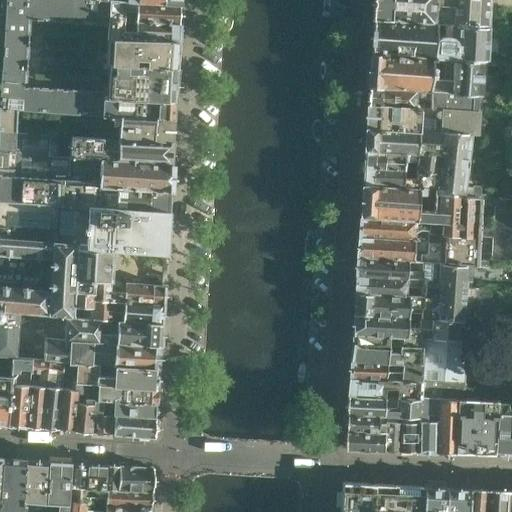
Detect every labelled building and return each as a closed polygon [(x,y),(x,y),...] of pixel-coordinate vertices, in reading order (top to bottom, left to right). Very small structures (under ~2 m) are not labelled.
[(0,0),(0,63),(4,64),(8,0),(0,0)] [(26,86),(30,20),(108,26),(108,20),(109,1),(91,0),(8,0),(4,64),(2,109),(102,116),(103,114),(104,98),(104,95),(104,92),(26,86)] [(487,27),(488,0),(374,0),(374,19),(434,23),(452,24),(487,27)] [(179,24),(179,12),(180,6),(139,3),(120,2),(109,1),(108,20),(124,21),(124,12),(138,13),(137,21),(179,24)] [(494,61),(497,27),(487,27),(452,24),(450,43),(433,42),(434,23),(374,19),(373,20),(372,53),(481,60),(494,61)] [(177,42),(178,30),(179,24),(137,21),(137,30),(123,29),(124,21),(108,20),(108,26),(107,38),(177,42)] [(173,103),(175,69),(176,61),(177,55),(177,42),(107,38),(106,50),(105,69),(109,69),(107,94),(104,95),(104,98),(118,99),(132,100),(173,103)] [(479,94),(481,60),(372,53),(370,87),(475,94),(479,94)] [(474,111),(475,94),(370,87),(368,104),(413,107),(413,99),(430,100),(429,108),(474,111)] [(172,119),(173,103),(132,100),(132,109),(117,108),(118,99),(104,98),(103,114),(172,119)] [(429,108),(413,107),(368,104),(367,127),(417,130),(429,131),(473,134),(474,111),(429,108)] [(173,119),(172,119),(103,114),(102,116),(2,109),(1,122),(0,131),(58,135),(71,135),(171,142),(173,119)] [(464,188),(467,140),(478,140),(478,134),(473,134),(429,131),(428,143),(416,142),(417,130),(367,127),(365,150),(437,154),(436,172),(435,188),(434,188),(434,195),(480,198),(480,191),(470,191),(471,188),(464,188)] [(169,164),(69,158),(57,157),(58,135),(0,131),(0,136),(0,200),(56,205),(88,207),(89,187),(168,192),(169,164)] [(170,164),(171,142),(71,135),(69,158),(169,164),(170,164)] [(402,169),(403,160),(416,161),(416,170),(436,172),(437,154),(365,150),(364,167),(402,169)] [(415,178),(402,177),(402,169),(364,167),(363,184),(434,188),(435,188),(436,172),(416,170),(415,178)] [(474,241),(476,240),(476,236),(492,237),(491,259),(511,260),(511,200),(480,198),(434,195),(434,188),(363,184),(361,217),(441,222),(439,242),(438,262),(473,265),(473,260),(474,241)] [(168,198),(168,192),(89,187),(88,207),(167,212),(168,198)] [(165,254),(167,212),(88,207),(87,221),(69,220),(69,215),(55,214),(56,205),(0,200),(0,239),(54,243),(55,225),(76,227),(76,229),(84,229),(84,234),(86,234),(85,249),(111,251),(165,254)] [(412,240),(413,227),(417,230),(427,230),(426,241),(439,242),(441,222),(361,217),(360,237),(412,240)] [(438,262),(439,242),(426,241),(412,240),(360,237),(358,257),(406,260),(423,261),(438,262)] [(95,281),(109,282),(111,251),(85,249),(77,249),(78,244),(54,243),(0,239),(0,255),(52,259),(51,291),(0,287),(0,321),(9,322),(9,323),(19,324),(20,314),(65,317),(73,318),(74,307),(93,309),(95,281)] [(406,269),(406,260),(358,257),(357,275),(437,280),(438,262),(423,261),(422,271),(406,269)] [(498,320),(500,292),(467,289),(468,282),(474,283),(475,265),(473,265),(438,262),(437,280),(357,275),(354,314),(407,317),(419,318),(434,319),(461,321),(473,321),(474,318),(498,320)] [(162,305),(162,295),(163,286),(125,283),(124,294),(110,293),(110,282),(109,282),(95,281),(93,309),(93,319),(107,320),(109,320),(110,309),(123,310),(122,321),(160,323),(160,322),(162,305)] [(406,329),(407,317),(354,314),(353,333),(433,338),(434,319),(419,318),(418,330),(406,329)] [(158,346),(159,338),(161,324),(160,323),(122,321),(116,321),(115,334),(106,333),(107,320),(93,319),(73,318),(65,317),(64,341),(44,339),(43,359),(62,361),(66,361),(66,363),(76,363),(91,364),(92,351),(113,353),(112,366),(114,366),(157,369),(158,346)] [(463,389),(465,353),(474,353),(475,336),(459,335),(459,341),(455,341),(456,325),(460,326),(461,321),(434,319),(433,338),(353,333),(352,343),(350,360),(349,377),(422,382),(421,398),(440,399),(440,387),(463,389)] [(0,321),(0,356),(17,358),(19,324),(9,323),(9,322),(0,321)] [(27,425),(29,386),(30,375),(32,375),(32,374),(33,359),(17,358),(0,356),(0,423),(7,424),(27,425)] [(58,429),(61,389),(61,388),(53,387),(53,375),(61,376),(62,361),(43,359),(33,359),(32,374),(39,374),(38,386),(29,386),(27,425),(58,429)] [(156,389),(157,369),(114,366),(113,377),(97,376),(97,365),(91,364),(76,363),(75,382),(81,382),(96,383),(96,385),(156,389)] [(421,399),(421,398),(422,382),(349,377),(348,395),(383,397),(383,388),(397,389),(397,398),(418,399),(421,399)] [(58,429),(74,430),(76,393),(80,393),(81,382),(75,382),(71,382),(71,389),(61,389),(58,429)] [(91,432),(93,399),(95,400),(96,385),(96,383),(81,382),(80,393),(76,393),(74,430),(91,432)] [(155,403),(156,394),(156,389),(96,385),(95,400),(102,400),(155,403)] [(383,397),(348,395),(347,413),(386,415),(402,416),(408,417),(417,417),(418,399),(397,398),(396,398),(396,407),(383,407),(383,397)] [(436,452),(438,422),(430,421),(431,415),(439,415),(439,409),(440,399),(421,398),(421,399),(418,399),(417,417),(418,417),(417,423),(416,452),(436,452)] [(113,433),(114,415),(101,414),(102,400),(95,400),(93,399),(91,432),(113,434),(113,433)] [(454,453),(457,401),(440,399),(439,409),(447,410),(446,418),(438,418),(438,422),(436,452),(454,453)] [(155,417),(155,403),(102,400),(101,414),(114,415),(155,417)] [(494,455),(497,403),(457,401),(454,453),(494,455)] [(511,456),(511,404),(497,403),(494,455),(511,456)] [(385,432),(386,415),(347,413),(346,429),(385,432)] [(154,433),(155,417),(114,415),(113,433),(150,436),(154,433)] [(399,452),(402,416),(386,415),(385,432),(383,451),(399,452)] [(416,452),(417,423),(408,423),(408,417),(402,416),(399,452),(416,452)] [(383,451),(385,432),(346,429),(345,442),(345,444),(349,448),(350,448),(367,449),(368,450),(383,451)] [(0,511),(22,511),(26,460),(3,458),(0,493),(0,511)] [(44,511),(45,503),(48,462),(26,460),(22,511),(44,511)] [(67,511),(68,501),(69,486),(71,463),(48,462),(45,503),(57,504),(56,511),(67,511)] [(87,487),(88,464),(71,463),(69,486),(87,487)] [(104,488),(105,465),(88,464),(87,487),(104,488)] [(118,489),(119,466),(105,465),(104,488),(118,489)] [(151,491),(152,468),(119,466),(118,489),(151,491)] [(422,511),(424,487),(343,482),(340,511),(422,511)] [(150,506),(150,496),(151,491),(118,489),(104,488),(87,487),(69,486),(68,501),(87,502),(87,494),(106,496),(106,504),(150,506)] [(445,511),(447,488),(424,487),(422,511),(445,511)] [(468,511),(470,490),(447,488),(445,511),(468,511)] [(484,511),(486,491),(470,490),(468,511),(484,511)] [(511,511),(511,492),(486,491),(484,511),(511,511)] [(149,511),(149,508),(150,506),(106,504),(105,511),(87,510),(87,502),(68,501),(67,511),(149,511)]
